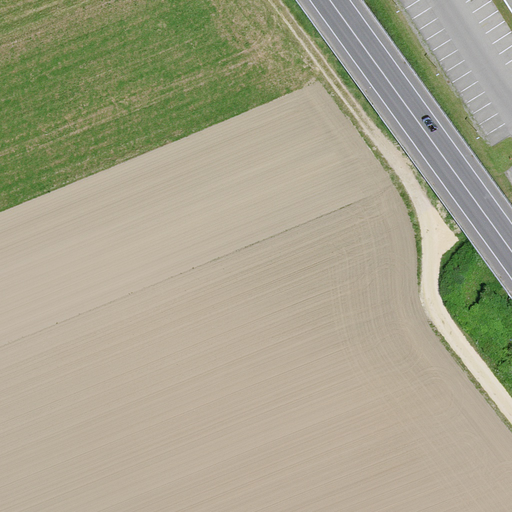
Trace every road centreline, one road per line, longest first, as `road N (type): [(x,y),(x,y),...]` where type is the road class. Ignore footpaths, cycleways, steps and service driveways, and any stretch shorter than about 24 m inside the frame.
road 1 (track): [(511,409),(433,300),(428,215),(417,192),(275,0)]
road 2 (secondary): [(511,251),(329,0)]
